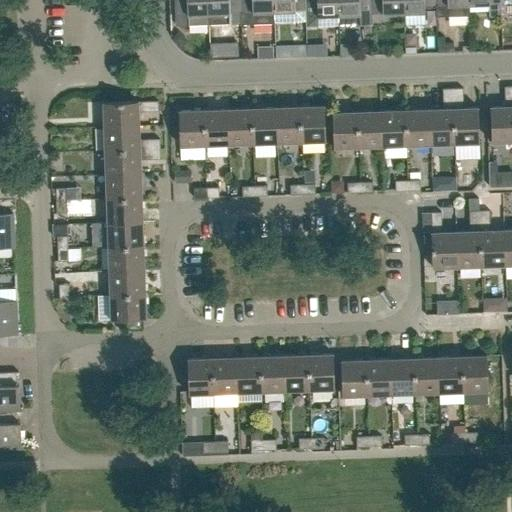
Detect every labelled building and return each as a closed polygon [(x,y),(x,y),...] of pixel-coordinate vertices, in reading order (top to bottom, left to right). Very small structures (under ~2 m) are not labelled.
[(175,0),(176,25),(209,24),(207,0),(175,0)] [(207,0),(209,24),(241,23),(240,0),(207,0)] [(241,24),(274,22),(272,0),(240,0),(241,23),(241,24)] [(272,0),(274,22),(306,21),(305,0),(272,0)] [(305,0),(306,21),(306,27),(339,26),(337,0),(305,0)] [(371,25),(371,13),(370,0),(337,0),(339,26),(371,25)] [(370,0),(371,13),(382,13),(403,13),(402,0),(370,0)] [(402,0),(403,13),(404,25),(425,25),(424,5),(436,5),(435,0),(402,0)] [(471,4),(468,5),(468,0),(435,0),(436,5),(436,17),(471,16),(471,4)] [(437,38),(437,53),(454,52),(453,44),(445,44),(444,38),(437,38)] [(511,85),(504,86),(505,106),(490,107),(491,142),(511,141),(511,85)] [(443,89),(443,102),(453,102),(453,89),(443,89)] [(463,89),(453,89),(453,102),(463,101),(463,89)] [(103,102),(104,127),(139,126),(138,101),(103,102)] [(158,101),(145,101),(146,111),(159,111),(158,101)] [(325,140),(324,105),(299,106),(300,141),(325,140)] [(275,107),(277,142),(300,141),(299,106),(275,107)] [(253,143),(277,142),(275,107),(251,108),(253,143)] [(229,144),(253,143),(251,108),(228,109),(229,144)] [(479,143),(478,108),(453,109),(454,144),(479,143)] [(179,110),(180,146),(205,145),(204,109),(179,110)] [(204,109),(205,145),(229,144),(228,109),(204,109)] [(406,145),(430,145),(429,109),(405,110),(406,145)] [(453,109),(429,109),(430,145),(454,144),(453,109)] [(381,111),(382,146),(406,145),(405,110),(381,111)] [(333,112),(334,147),(359,147),(358,111),(333,112)] [(358,111),(359,147),(382,146),(381,111),(358,111)] [(105,151),(140,150),(139,126),(104,127),(105,151)] [(147,139),(147,149),(160,149),(160,138),(147,139)] [(160,149),(147,149),(147,159),(160,159),(160,149)] [(105,151),(106,175),(141,173),(140,150),(105,151)] [(488,161),(490,186),(511,185),(511,170),(497,172),(497,161),(488,161)] [(433,185),(447,185),(448,170),(433,169),(433,185)] [(142,197),(141,173),(106,175),(106,199),(142,197)] [(395,181),(395,191),(408,191),(408,180),(395,181)] [(421,190),(420,180),(408,180),(408,191),(421,190)] [(373,192),(372,181),(360,182),(360,192),(373,192)] [(347,182),(348,193),(360,192),(360,182),(347,182)] [(315,194),(315,183),(302,184),(303,194),(315,194)] [(290,195),(303,194),(302,184),(290,184),(290,195)] [(242,196),(255,196),(254,185),(242,186),(242,196)] [(267,195),(267,185),(254,185),(255,196),(267,195)] [(56,188),(56,200),(66,200),(66,187),(56,188)] [(194,198),(207,197),(206,187),(194,187),(194,198)] [(219,197),(219,187),(206,187),(207,197),(219,197)] [(142,221),(142,197),(106,199),(107,222),(142,221)] [(480,223),(479,210),(478,198),(468,199),(469,211),(469,223),(480,223)] [(66,200),(56,200),(56,213),(67,213),(66,200)] [(480,223),(490,223),(489,210),(479,210),(480,223)] [(431,212),(431,225),(442,224),(441,212),(431,212)] [(0,247),(13,247),(14,274),(15,274),(14,247),(13,213),(0,213),(0,247)] [(90,237),(99,236),(98,214),(89,215),(90,237)] [(108,246),(143,245),(142,221),(107,222),(108,246)] [(67,224),(53,224),(53,236),(57,236),(68,235),(67,224)] [(481,265),(505,265),(504,229),(480,230),(481,265)] [(480,230),(456,231),(457,266),(481,265),(480,230)] [(432,267),(457,266),(456,231),(431,232),(432,267)] [(57,236),(57,248),(68,248),(68,235),(57,236)] [(144,269),(143,245),(108,246),(109,270),(144,269)] [(68,248),(57,248),(58,261),(68,261),(68,248)] [(145,293),(144,269),(109,270),(110,294),(145,293)] [(16,300),(15,274),(14,274),(15,300),(0,300),(0,334),(17,334),(17,333),(16,300)] [(59,284),(59,296),(70,296),(69,283),(59,284)] [(111,319),(146,318),(145,293),(110,294),(111,319)] [(70,296),(59,296),(60,309),(70,309),(70,296)] [(334,388),(333,353),(308,354),(309,389),(334,388)] [(285,390),(309,389),(308,354),(284,355),(285,390)] [(261,391),(285,390),(284,355),(260,356),(261,391)] [(461,356),(463,391),(463,403),(488,402),(486,355),(461,356)] [(214,393),(237,392),(236,356),(212,357),(214,393)] [(237,392),(261,391),(260,356),(236,356),(237,392)] [(439,392),(463,391),(461,356),(438,357),(439,392)] [(187,358),(189,393),(214,393),(212,357),(187,358)] [(391,393),(415,393),(414,357),(390,358),(391,393)] [(415,393),(439,392),(438,357),(414,357),(415,393)] [(366,359),(367,394),(391,393),(390,358),(366,359)] [(341,360),(342,395),(367,394),(366,359),(341,360)] [(18,371),(0,372),(0,410),(17,410),(20,410),(19,392),(16,392),(15,373),(19,373),(18,371)] [(0,448),(21,448),(21,430),(17,430),(17,410),(0,410),(0,448)] [(464,432),(452,432),(452,443),(465,443),(464,432)] [(477,432),(464,432),(465,443),(477,442),(477,432)] [(416,434),(417,444),(429,444),(429,433),(416,434)] [(416,434),(404,434),(404,445),(417,444),(416,434)] [(368,435),(356,436),(356,446),(369,446),(368,435)] [(368,435),(369,446),(381,446),(381,435),(368,435)] [(311,437),(298,438),(299,448),(311,448),(311,437)] [(311,437),(311,448),(324,448),(323,437),(311,437)] [(263,439),(250,440),(251,450),(263,450),(263,439)] [(263,439),(263,450),(276,449),(276,439),(263,439)] [(228,440),(215,441),(215,451),(228,451),(228,440)] [(203,452),(215,451),(215,441),(202,441),(203,452)]
